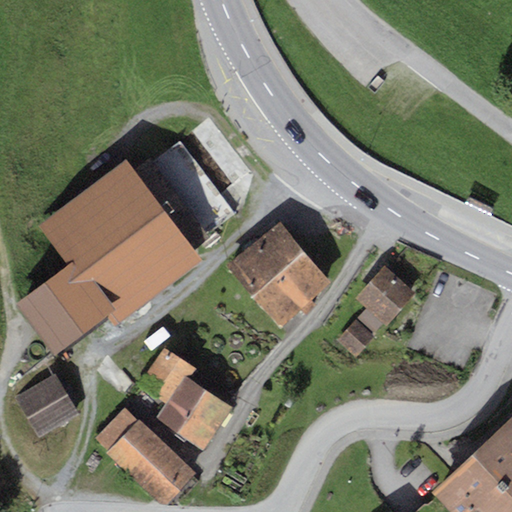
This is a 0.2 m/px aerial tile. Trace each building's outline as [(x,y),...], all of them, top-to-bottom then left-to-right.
[(18,302),(56,354),(107,316),(115,326),(203,260),(195,250),(212,238),(151,156),(134,168),(127,159),(39,225),(68,265),(18,302)] [(466,207),(491,217),(495,207),(471,197),(466,207)] [(279,220),(226,265),(253,296),(280,326),(332,281),(305,250),(279,220)] [(387,265),(356,297),(386,325),(417,293),(387,265)] [(358,319),(338,340),(356,357),(377,337),(358,319)] [(165,346),(139,385),(166,404),(156,418),(203,449),(232,407),(188,377),(196,366),(165,346)] [(56,374),(16,397),(40,437),(80,414),(56,374)] [(125,407),(95,439),(164,504),(194,472),(125,407)] [(511,511),(511,416),(432,491),(452,511),(511,511)]
